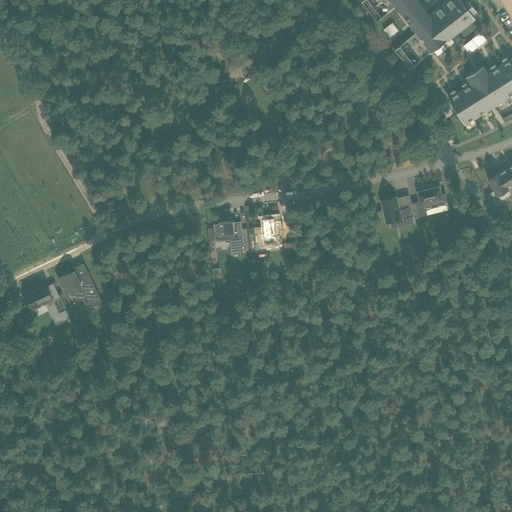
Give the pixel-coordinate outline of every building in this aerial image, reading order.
[(449,0),(429,17),(415,0),(362,0),(361,1),(361,2),(362,2),(376,20),(376,21),(396,6),(416,32),(394,50),(409,68),(408,69),(409,69),(431,52),(447,40),(474,18),(475,18),(472,14),(476,11),(468,0),(468,1),(464,4),(460,0),(449,0)] [(486,40),(480,32),(463,46),(469,54),(486,40)] [(473,118),(480,114),(481,116),(485,113),(484,111),(509,95),(510,98),(511,96),(511,58),(509,61),(507,59),(503,61),(504,64),(497,68),(496,66),(492,68),(493,71),(488,74),(483,66),(483,65),(466,76),(466,77),(466,76),(471,84),(468,86),(467,84),(463,87),(464,89),(457,93),(456,91),(452,94),(453,96),(449,98),(448,99),(464,124),(465,123),(469,121),(470,123),(474,120),(473,118)] [(507,189),(511,186),(511,176),(507,168),(498,174),(507,189)] [(507,189),(498,174),(488,180),(494,190),(489,193),(496,203),(501,200),(498,195),(507,189)] [(438,205),(447,203),(447,200),(445,193),(442,194),(440,186),(416,192),(419,202),(411,203),(414,218),(427,215),(425,208),(431,207),(438,206),(438,205)] [(388,222),(411,216),(408,204),(398,206),(396,198),(396,196),(380,200),(385,222),(388,222)] [(255,239),(249,240),(250,248),(256,247),(256,249),(266,248),(266,244),(277,242),(276,235),(282,235),(282,234),(290,233),(289,223),(281,224),(280,220),(274,221),(274,217),(262,219),(262,226),(254,227),(255,239)] [(244,251),(241,221),(218,223),(213,224),(215,241),(230,240),(230,238),(232,238),(233,252),(244,251)] [(420,242),(409,244),(411,256),(412,259),(423,256),(420,242)] [(77,277),(74,271),(58,278),(65,295),(81,287),(90,307),(102,301),(88,272),(77,277)] [(46,284),(24,295),(31,310),(53,300),(46,284)] [(66,309),(60,298),(54,302),(59,313),(66,309)]
